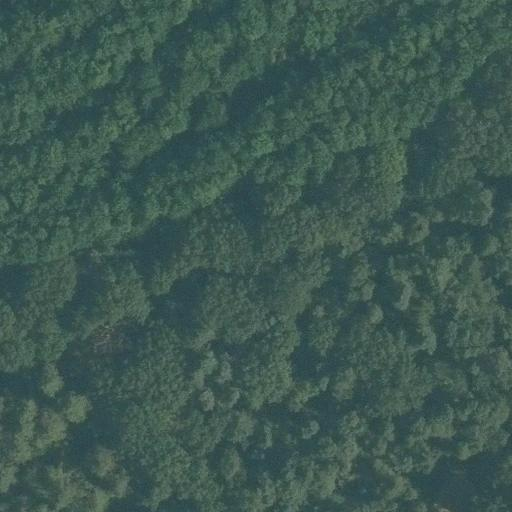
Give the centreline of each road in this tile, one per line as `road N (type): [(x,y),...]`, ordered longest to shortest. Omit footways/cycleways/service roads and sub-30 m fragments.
road 1 (track): [(0,311),(395,172),(511,114)]
road 2 (track): [(54,293),(240,511)]
